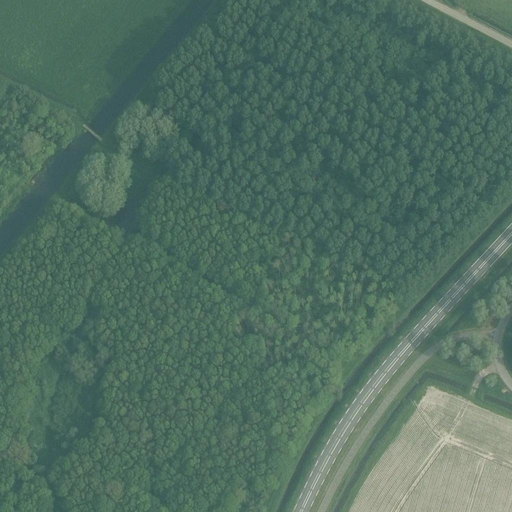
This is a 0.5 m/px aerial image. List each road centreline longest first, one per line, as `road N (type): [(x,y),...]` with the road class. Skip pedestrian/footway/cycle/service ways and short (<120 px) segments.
road 1 (secondary): [(300,511),(367,394),(511,232)]
road 2 (track): [(101,140),(219,0)]
